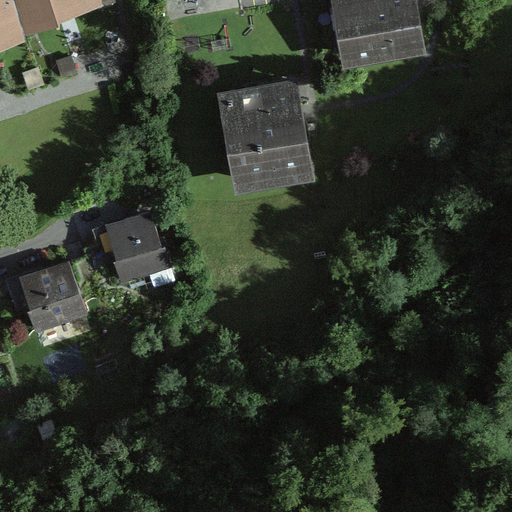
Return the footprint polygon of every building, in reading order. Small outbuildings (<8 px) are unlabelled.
[(17,18),(10,0),(0,0),(0,29),(18,23),(17,18)] [(10,0),(17,18),(68,0),(10,0)] [(421,41),(413,0),(328,0),(338,56),(421,41)] [(310,168),(292,66),(212,80),(230,182),(310,168)] [(166,262),(147,204),(100,220),(111,254),(108,255),(116,278),(166,262)] [(87,310),(68,253),(19,269),(29,301),(26,302),(35,327),(87,310)]
